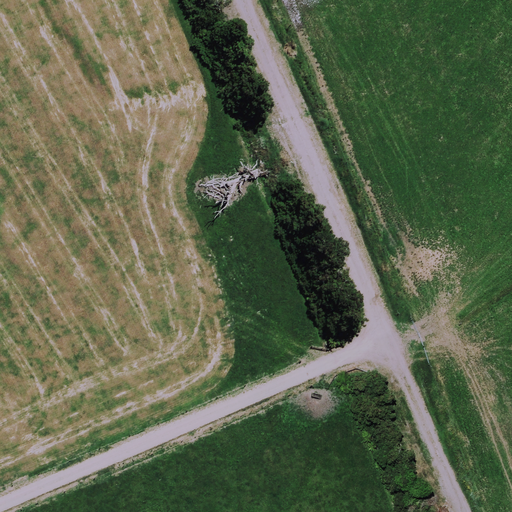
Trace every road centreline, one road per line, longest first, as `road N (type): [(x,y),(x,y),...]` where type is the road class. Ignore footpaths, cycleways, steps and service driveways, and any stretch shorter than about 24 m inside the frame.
road 1 (track): [(459,511),(252,0)]
road 2 (track): [(0,490),(385,330)]
